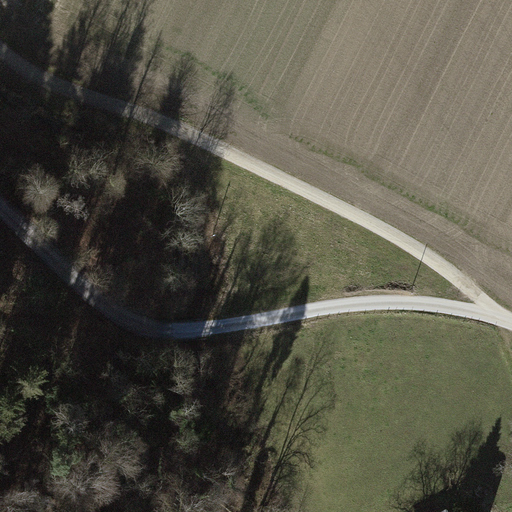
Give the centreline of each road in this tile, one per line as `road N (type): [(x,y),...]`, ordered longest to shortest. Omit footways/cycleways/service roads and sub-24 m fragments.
road 1 (track): [(0,53),(62,87),(176,126),(379,228),(453,275),(501,320)]
road 2 (track): [(273,318),(212,331),(127,321),(0,216)]
road 3 (unclassified): [(511,324),(430,306),(351,306),(273,318)]
